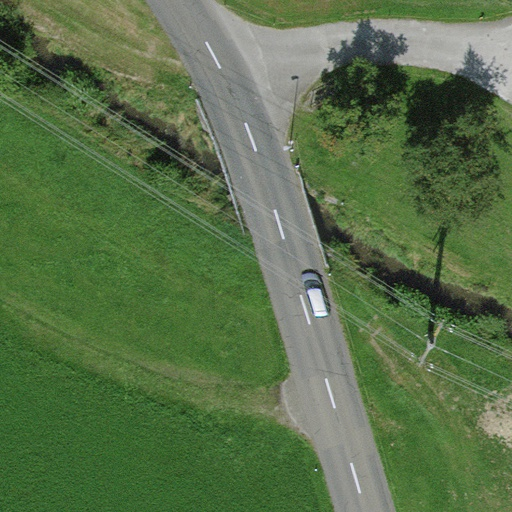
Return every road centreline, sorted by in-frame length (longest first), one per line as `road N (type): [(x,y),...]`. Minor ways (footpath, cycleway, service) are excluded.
road 1 (tertiary): [(181,0),(257,143),(365,511)]
road 2 (track): [(0,306),(143,376),(218,401),(280,406),(332,398)]
